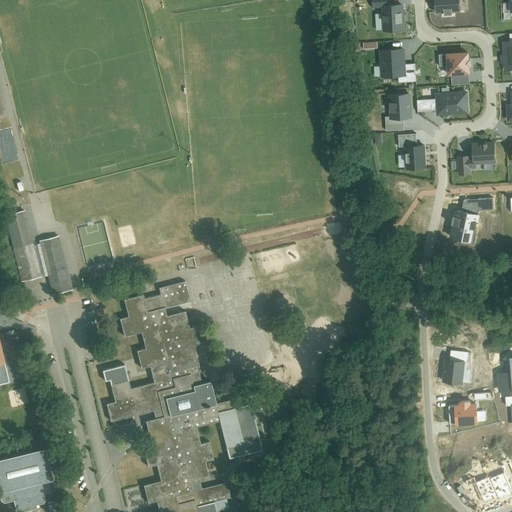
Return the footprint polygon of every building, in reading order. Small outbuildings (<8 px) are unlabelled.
[(385,29),(406,29),(405,2),(390,2),(389,0),(373,0),(374,7),(384,6),(385,29)] [(434,0),(435,13),(444,13),(444,16),(452,16),(452,12),(459,12),(458,0),(434,0)] [(505,70),(511,69),(511,31),(511,32),(511,39),(503,39),(505,70)] [(400,81),(418,80),(417,62),(408,62),(407,46),(381,47),(382,76),(400,75),(400,81)] [(473,83),(471,49),(447,50),(447,52),(441,52),(442,65),(449,65),(449,74),(453,74),(454,84),(473,83)] [(439,113),(471,112),(470,89),(436,90),(436,97),(418,98),(419,109),(438,108),(439,113)] [(413,90),(389,91),(390,114),(387,115),(388,128),(405,128),(405,117),(414,116),(413,90)] [(402,167),(428,166),(427,143),(418,143),(418,132),(400,133),(402,167)] [(459,153),(460,173),(473,173),(473,167),(478,167),(477,162),(497,161),(496,140),(473,141),(474,152),(459,153)] [(461,212),(454,211),(449,240),(471,244),(478,212),(493,210),(493,197),(463,199),(461,212)] [(73,292),(60,238),(40,243),(14,249),(22,284),(49,277),(54,297),(73,292)] [(119,320),(124,339),(140,336),(144,350),(135,352),(140,372),(150,370),(153,384),(130,389),(128,382),(110,386),(114,403),(105,405),(110,425),(153,415),(154,420),(145,422),(152,451),(138,454),(142,470),(156,467),(159,481),(143,485),(149,506),(155,505),(156,511),(197,511),(197,509),(230,501),(226,483),(201,489),(200,482),(209,480),(206,463),(213,462),(209,442),(200,444),(197,429),(219,423),(226,450),(247,444),(235,401),(235,399),(215,403),(210,382),(203,383),(195,349),(203,347),(198,327),(190,329),(186,312),(167,316),(165,309),(190,304),(185,282),(158,289),(160,296),(144,300),(143,294),(123,299),(128,318),(119,320)] [(0,380),(11,378),(1,334),(0,334),(0,380)] [(511,357),(511,364),(498,365),(500,391),(511,389),(511,357)] [(466,360),(444,358),(443,381),(464,383),(466,360)] [(478,402),(454,403),(455,423),(479,422),(478,402)] [(0,491),(3,504),(15,501),(17,511),(33,511),(38,511),(38,506),(45,504),(48,501),(45,493),(57,490),(46,447),(0,458),(0,491)] [(511,492),(511,489),(505,472),(491,477),(498,496),(499,498),(511,492)] [(491,477),(490,475),(477,480),(485,501),(498,496),(491,477)]
